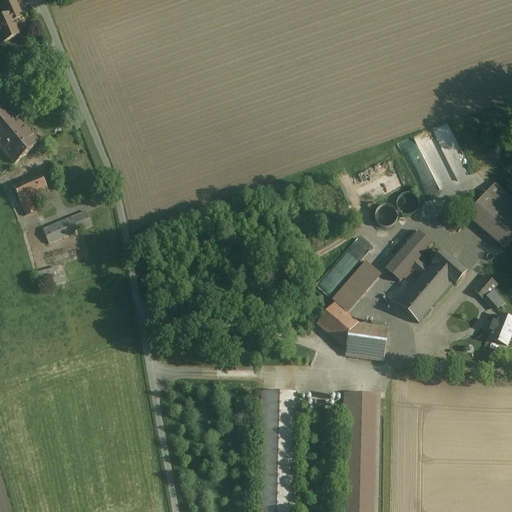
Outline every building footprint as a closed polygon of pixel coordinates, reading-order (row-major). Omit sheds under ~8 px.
[(2,7),(6,18),(12,15),(15,21),(22,18),(15,1),(2,7)] [(16,24),(15,21),(12,15),(6,18),(0,20),(0,40),(2,44),(19,36),(17,31),(14,30),(16,24)] [(0,108),(0,147),(0,148),(14,164),(39,144),(6,104),(0,108)] [(48,193),(40,176),(13,188),(26,217),(36,213),(31,201),(48,193)] [(511,241),(511,216),(486,194),(466,217),(504,250),(511,241)] [(393,226),(392,208),(373,209),(374,226),(393,226)] [(92,227),(86,212),(42,230),(48,245),(92,227)] [(433,246),(418,233),(386,270),(400,283),(407,275),(416,283),(396,305),(418,324),(453,284),(456,286),(466,275),(441,253),(427,269),(419,261),(433,246)] [(339,263),(351,272),(370,248),(358,239),(339,263)] [(361,266),(335,297),(350,310),(376,280),(373,276),(376,271),(365,262),(361,266)] [(60,277),(58,269),(38,274),(39,282),(60,277)] [(497,286),(486,276),(472,293),(483,301),(497,286)] [(493,318),(475,303),(459,323),(476,338),(493,318)] [(356,325),(333,306),(316,325),(347,351),(346,357),(383,362),(388,329),(356,325)] [(308,311),(297,309),(292,333),(303,336),(308,311)] [(292,511),(295,394),(263,393),(260,511),(292,511)] [(374,511),(378,395),(345,394),(341,511),(374,511)]
